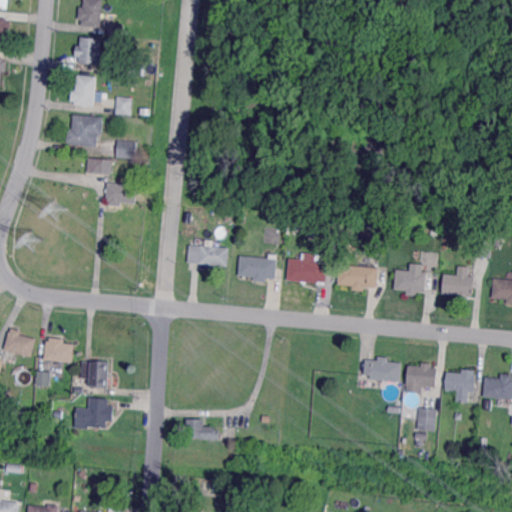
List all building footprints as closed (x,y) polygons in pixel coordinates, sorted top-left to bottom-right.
[(9,0),(9,9),(0,8),(0,0),(9,0)] [(104,0),(102,27),(84,26),(84,20),(80,19),(81,6),(85,7),(85,0),(104,0)] [(11,34),(7,33),(6,48),(0,47),(0,17),(8,18),(8,21),(12,22),(11,34)] [(124,35),(109,34),(110,22),(125,23),(124,35)] [(101,65),(79,64),(80,57),(76,57),(77,45),(81,45),(82,37),(103,39),(101,65)] [(7,71),(3,71),(2,85),(0,84),(0,56),(8,57),(7,71)] [(138,75),(122,74),(123,56),(140,58),(138,75)] [(96,106),(76,104),(76,101),(72,101),(73,89),(77,89),(79,74),(99,76),(96,106)] [(134,115),(117,113),(118,96),(136,97),(134,115)] [(103,135),(99,135),(98,147),(71,145),(71,143),(68,143),(69,129),(73,129),(74,114),(104,117),(103,135)] [(126,158),(118,158),(118,150),(127,150),(126,158)] [(111,174),(88,172),(89,158),(112,160),(111,174)] [(137,203),(123,202),(123,206),(110,205),(110,200),(107,200),(109,182),(139,185),(137,203)] [(300,231),(299,220),(307,220),(307,231),(300,231)] [(335,252),(320,251),(322,222),(337,224),(335,252)] [(380,238),(348,235),(349,222),(381,224),(380,238)] [(492,258),(475,256),(477,238),(494,239),(492,258)] [(202,246),(230,248),(229,267),(214,266),(214,269),(206,268),(206,264),(189,262),(190,245),(202,246)] [(327,283),(325,283),(324,285),(317,284),(317,283),(307,283),(307,284),(302,283),(302,282),(287,281),(290,259),(302,260),(302,253),(329,256),(327,283)] [(277,259),(278,259),(277,279),(267,279),(267,282),(254,281),(254,278),(239,277),(241,256),(269,258),(269,255),(277,255),(277,259)] [(423,272),(427,272),(426,293),(418,292),(417,296),(406,296),(407,291),(395,290),(397,270),(410,271),(410,263),(424,264),(423,272)] [(379,288),(365,286),(365,291),(353,290),(354,285),(339,284),(341,264),(380,268),(379,288)] [(475,298),(471,298),(471,301),(459,300),(460,296),(444,295),(446,275),(477,277),(475,298)] [(511,304),(508,304),(508,299),(493,298),(495,278),(511,279),(511,304)] [(34,356),(6,349),(11,328),(22,330),(21,334),(38,338),(34,356)] [(65,342),(77,344),(75,362),(45,359),(47,341),(51,341),(52,337),(66,338),(65,342)] [(390,361),(403,362),(402,381),(372,379),(372,375),(365,374),(366,359),(379,360),(379,356),(390,357),(390,361)] [(91,387),(91,378),(83,378),(84,360),(111,361),(110,387),(91,387)] [(433,367),(439,367),(438,387),(408,385),(409,365),(422,365),(422,362),(433,362),(433,367)] [(476,392),(470,392),(470,402),(458,401),(459,391),(447,390),(448,371),(462,372),(463,368),(477,369),(476,392)] [(52,386),(38,385),(39,369),(54,370),(52,386)] [(511,398),(485,397),(486,376),(502,377),(502,373),(511,373),(511,398)] [(109,414),(112,414),(112,421),(107,421),(107,429),(90,427),(90,430),(76,429),(77,407),(88,408),(89,398),(110,399),(109,414)] [(436,431),(418,430),(420,408),(438,409),(436,431)] [(463,421),(456,420),(456,413),(464,414),(463,421)] [(221,439),(188,438),(188,418),(206,419),(206,426),(217,426),(217,429),(221,429),(221,439)] [(225,477),(215,475),(216,468),(226,470),(225,477)] [(19,511),(0,511),(0,499),(21,502),(19,511)] [(29,502),(27,511),(58,511),(59,506),(29,502)]
